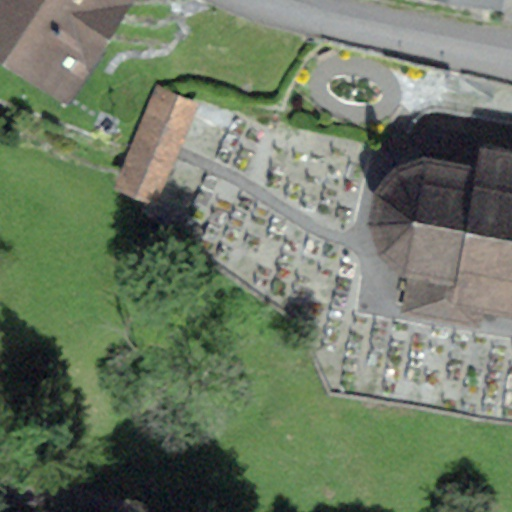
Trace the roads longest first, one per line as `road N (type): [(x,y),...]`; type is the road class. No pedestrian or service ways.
road 1 (residential): [(264,0),(511,58)]
road 2 (track): [(130,511),(0,497)]
